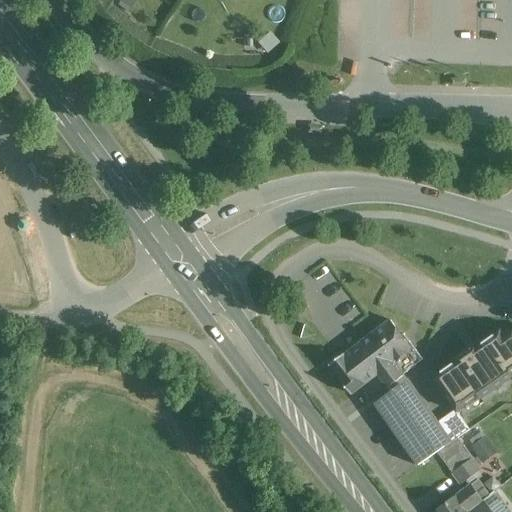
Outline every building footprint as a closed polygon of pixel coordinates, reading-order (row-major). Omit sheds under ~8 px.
[(388,388),(424,360),(404,335),(402,336),(391,321),(377,331),(376,330),(358,343),(359,345),(331,366),(342,381),(352,395),(378,375),(388,388)] [(456,363),(433,378),(458,413),(468,406),(466,403),(478,395),(482,400),(496,390),(494,387),(500,382),(502,385),(503,385),(511,378),(511,372),(511,371),(511,370),(511,333),(506,337),(501,331),(478,347),(477,344),(454,360),(456,363)] [(445,448),(401,386),(375,405),(419,467),(445,448)] [(486,462),(499,451),(483,431),(469,442),(486,462)] [(466,449),(453,458),(445,464),(453,474),(473,459),(466,449)] [(461,485),(475,475),(476,475),(481,470),(474,460),(454,474),(461,485)] [(479,480),(447,504),(436,511),(470,511),(490,497),(479,480)] [(510,511),(496,492),(490,497),(470,511),(510,511)]
